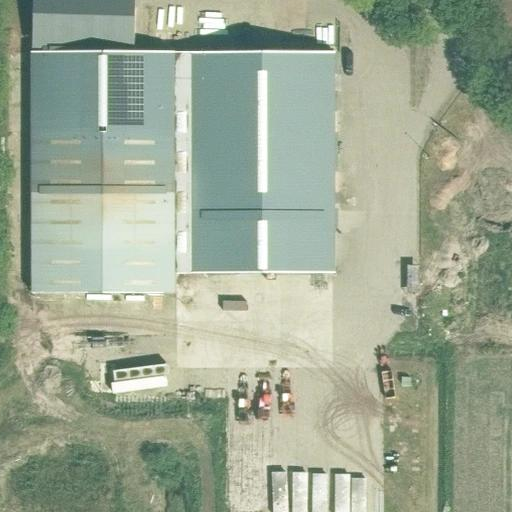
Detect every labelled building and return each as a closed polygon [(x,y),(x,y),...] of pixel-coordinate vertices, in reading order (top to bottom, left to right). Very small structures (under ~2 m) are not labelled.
[(33,0),(32,56),(33,295),(175,294),(174,116),(174,106),(174,55),(135,55),(136,0),(33,0)] [(340,0),(350,16),(360,10),(354,0),(340,0)] [(321,29),(320,39),(344,40),(344,30),(321,29)] [(174,106),(174,116),(188,116),(188,97),(213,97),(213,195),(258,194),(344,194),(344,150),(344,74),(324,74),(324,55),(247,55),(244,55),(225,55),(202,55),(191,55),(189,55),(174,55),(174,106)] [(251,290),(262,293),(265,276),(254,274),(251,290)]
